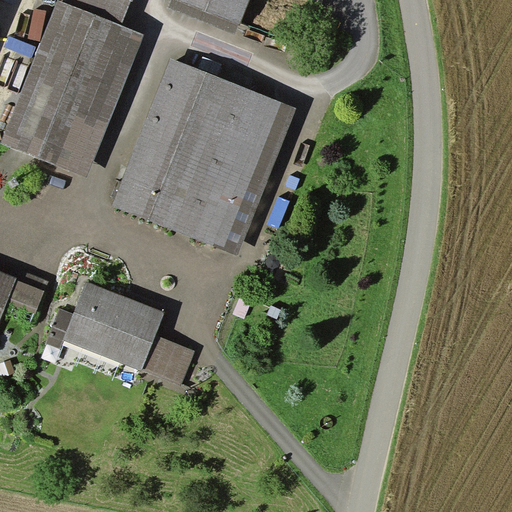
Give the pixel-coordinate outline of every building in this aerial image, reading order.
[(56,0),(1,140),(88,174),(144,30),(121,21),(67,0),(56,0)] [(67,0),(121,21),(129,0),(67,0)] [(170,0),(168,9),(234,32),(245,0),(170,0)] [(172,55),(113,202),(236,252),(295,104),(172,55)] [(0,268),(0,311),(5,299),(14,274),(0,268)] [(14,274),(5,299),(36,311),(48,280),(16,268),(14,274)] [(165,309),(86,280),(74,312),(64,339),(143,368),(155,335),(165,309)] [(64,339),(74,312),(56,306),(42,342),(61,348),(64,339)] [(155,335),(143,368),(182,383),(194,349),(155,335)]
